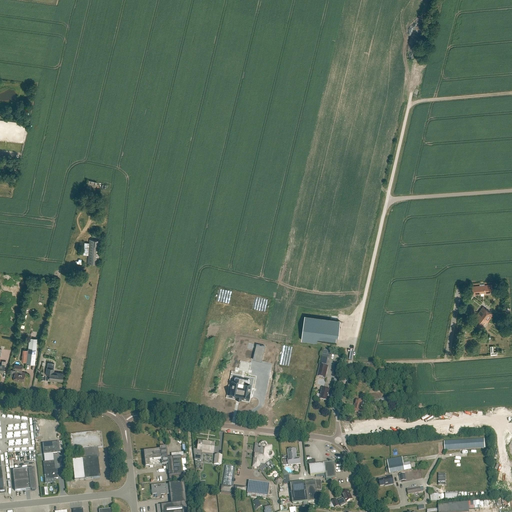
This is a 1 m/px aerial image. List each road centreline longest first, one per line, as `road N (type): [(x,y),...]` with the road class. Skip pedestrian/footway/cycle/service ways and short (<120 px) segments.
road 1 (tertiary): [(377,511),(346,451),(329,438),(142,415),(122,422)]
road 2 (track): [(511,92),(411,103),(387,199)]
road 3 (unclassified): [(0,506),(131,491)]
road 4 (tertiary): [(122,422),(107,411),(0,399)]
